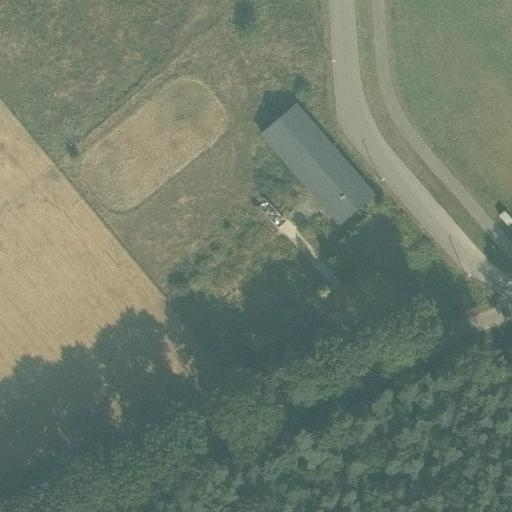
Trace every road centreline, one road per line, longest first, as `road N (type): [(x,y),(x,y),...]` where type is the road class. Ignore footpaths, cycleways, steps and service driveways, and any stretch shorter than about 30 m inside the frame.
road 1 (unclassified): [(0,476),(411,300),(458,289)]
road 2 (unclassified): [(458,289),(421,204),(361,125),(348,81),(343,0)]
